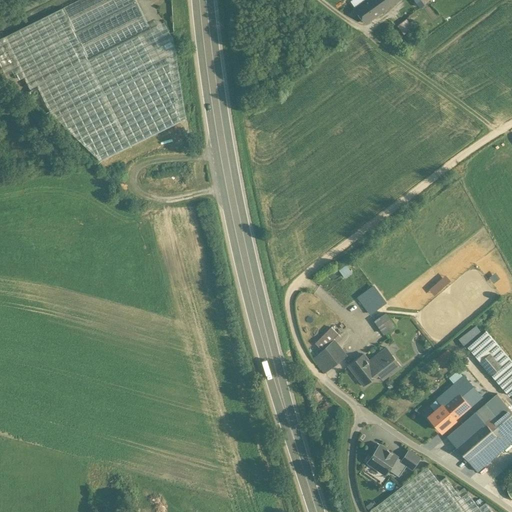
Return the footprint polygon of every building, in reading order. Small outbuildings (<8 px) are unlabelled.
[(51,112),(101,161),(185,118),(173,39),(158,46),(152,34),(135,0),(76,0),(0,38),(0,63),(1,67),(16,60),(30,89),(37,85),(51,112)] [(367,0),(366,1),(365,0),(353,0),(351,2),(356,9),(355,9),(365,23),(396,0),(367,0)] [(406,19),(397,26),(404,34),(413,28),(406,19)] [(158,46),(173,39),(167,27),(152,34),(158,46)] [(16,74),(8,78),(10,84),(19,79),(16,74)] [(444,274),(426,287),(431,293),(449,280),(444,274)] [(373,286),(358,298),(370,314),(385,302),(373,286)] [(394,326),(385,314),(381,316),(390,329),(394,326)] [(390,329),(381,316),(375,320),(384,333),(390,329)] [(476,327),(460,339),(466,348),(468,347),(482,335),(476,327)] [(334,329),(319,343),(324,348),(324,349),(331,342),(334,340),(336,341),(341,337),(334,329)] [(482,335),(468,347),(481,362),(499,346),(487,332),(482,335)] [(331,342),(343,358),(347,355),(336,341),(334,340),(331,342)] [(331,342),(324,349),(324,348),(320,352),(321,353),(316,357),(327,371),(343,358),(331,342)] [(499,346),(481,362),(492,375),(510,360),(499,346)] [(448,350),(435,360),(441,367),(454,357),(448,350)] [(363,354),(348,366),(363,385),(379,374),(369,361),(363,354)] [(387,359),(383,355),(378,354),(369,361),(379,374),(383,380),(400,366),(392,355),(387,359)] [(511,362),(510,360),(492,375),(509,396),(511,393),(511,362)] [(481,397),(463,377),(460,380),(465,386),(458,392),(470,406),(481,397)] [(460,380),(453,386),(458,392),(465,386),(460,380)] [(453,386),(437,399),(442,405),(458,392),(453,386)] [(458,392),(442,405),(455,419),(470,406),(458,392)] [(442,405),(429,417),(442,431),(455,419),(442,405)] [(511,436),(494,415),(484,405),(447,437),(477,471),(511,440),(511,436)] [(380,445),(371,457),(375,460),(371,465),(379,471),(380,469),(387,472),(389,469),(399,476),(407,465),(401,461),(397,458),(397,457),(380,445)] [(401,461),(407,465),(413,469),(420,458),(409,450),(401,461)] [(492,511),(486,504),(480,509),(468,494),(463,497),(449,479),(444,483),(431,467),(372,511),(492,511)]
